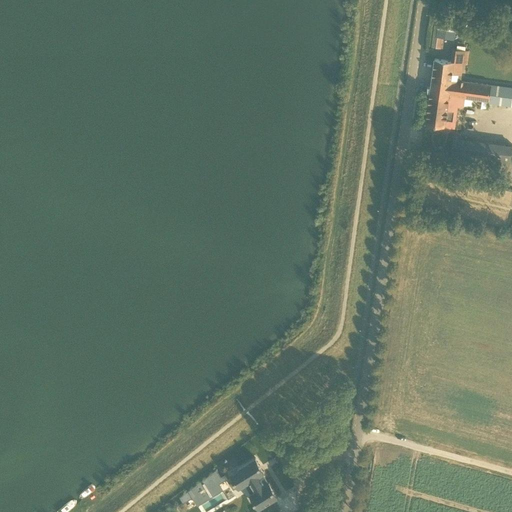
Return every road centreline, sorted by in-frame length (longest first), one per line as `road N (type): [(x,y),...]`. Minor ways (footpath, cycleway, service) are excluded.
road 1 (unclassified): [(344,511),(423,0)]
road 2 (track): [(356,431),(511,475)]
